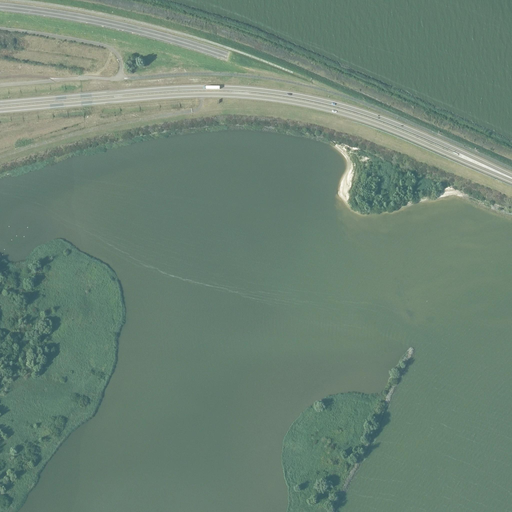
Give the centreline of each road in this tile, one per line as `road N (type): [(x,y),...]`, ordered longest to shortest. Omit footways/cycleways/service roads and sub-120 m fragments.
road 1 (trunk): [(493,170),(363,113),(273,92),(167,88),(0,103)]
road 2 (trunk): [(0,110),(200,94),(272,98),(362,119),(493,170)]
road 3 (unclassified): [(0,85),(121,78)]
